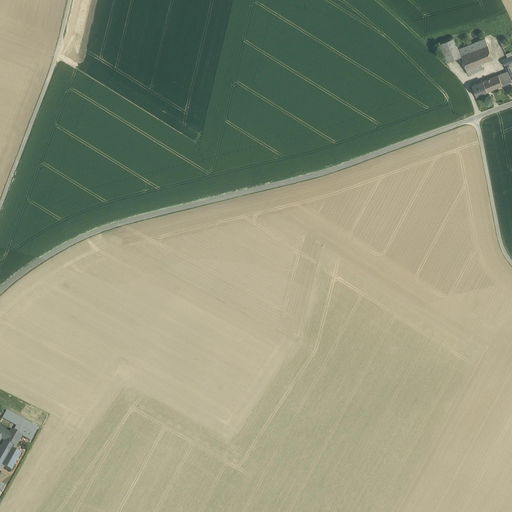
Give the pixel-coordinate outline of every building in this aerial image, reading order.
[(454,37),(440,43),(447,62),(461,56),(458,49),(454,37)] [(485,38),(458,49),(461,56),(488,45),(485,38)] [(488,45),(461,56),(468,74),(483,68),(481,63),(493,58),(488,45)] [(511,55),(502,60),(505,65),(511,61),(511,55)] [(507,71),(494,76),(483,80),(488,91),(511,81),(511,79),(509,74),(507,71)] [(483,80),(472,85),(476,95),(488,91),(483,80)] [(9,433),(0,427),(0,440),(1,440),(1,439),(4,441),(0,448),(0,471),(3,466),(11,471),(21,454),(14,450),(23,436),(11,429),(9,433)]
